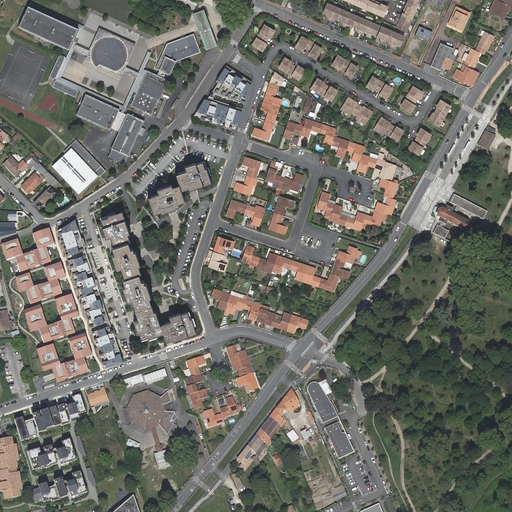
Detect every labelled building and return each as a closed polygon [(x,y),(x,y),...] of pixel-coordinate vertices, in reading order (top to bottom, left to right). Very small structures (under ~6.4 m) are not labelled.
[(194,0),(175,0),(195,9),(198,2),(194,0)] [(371,0),(344,0),(383,17),(387,7),(371,0)] [(408,0),(402,16),(398,14),(395,22),(398,24),(397,27),(407,31),(419,0),(408,0)] [(491,13),(505,20),(508,14),(509,13),(510,13),(511,9),(511,7),(500,2),(497,0),(491,13)] [(78,39),(84,26),(30,2),(28,6),(32,8),(33,7),(79,28),(75,38),(78,39)] [(379,26),(327,3),(323,13),(326,14),(325,18),(333,21),(335,18),(341,21),(340,24),(348,28),(349,24),(356,27),(355,31),(363,34),(364,31),(367,32),(366,36),(370,37),(372,34),(375,35),(379,26)] [(74,37),(78,29),(28,6),(19,27),(69,49),(69,48),(72,43),(73,41),(74,37)] [(471,12),(456,6),(448,23),(463,30),(471,12)] [(193,14),(200,32),(210,28),(207,19),(203,10),(193,14)] [(261,32),(259,35),(257,39),(253,45),(262,51),(266,44),(265,43),(266,40),(269,37),(270,37),(274,30),(265,25),(261,32)] [(432,31),(419,26),(415,35),(428,41),(432,31)] [(382,27),(378,37),(381,38),(379,41),(384,43),(385,40),(388,41),(387,44),(395,48),(396,45),(400,46),(404,36),(382,27)] [(91,56),(91,53),(91,51),(92,49),(93,46),(94,44),(96,42),(96,41),(98,39),(100,38),(103,37),(105,36),(108,36),(110,36),(113,36),(115,36),(118,37),(120,39),(122,40),(124,42),(125,44),(126,47),(127,49),(128,51),(128,54),(128,56),(127,59),(126,61),(125,64),(123,66),(122,67),(122,68),(120,70),(116,72),(100,64),(98,66),(121,77),(124,72),(126,67),(135,44),(99,28),(89,51),(75,45),(73,50),(86,56),(85,60),(95,64),(93,62),(92,60),(92,58),(91,56)] [(210,28),(200,32),(206,50),(217,46),(210,28)] [(481,54),(484,56),(494,36),(486,32),(483,37),(475,51),(476,52),(481,54)] [(201,52),(194,34),(181,38),(182,40),(179,41),(178,39),(167,44),(156,68),(159,70),(166,73),(170,75),(176,62),(201,52)] [(91,51),(91,53),(91,56),(92,58),(92,60),(93,62),(95,64),(96,67),(98,66),(100,64),(116,72),(120,70),(122,68),(122,67),(123,66),(125,64),(126,61),(127,59),(128,56),(128,54),(128,51),(127,49),(126,47),(125,44),(124,42),(122,40),(120,39),(118,37),(115,36),(113,36),(110,36),(108,36),(105,36),(103,37),(100,38),(98,39),(96,41),(96,42),(94,44),(93,46),(92,49),(91,51)] [(312,50),(311,52),(310,54),(316,58),(322,49),(315,45),(316,44),(310,40),(309,41),(302,36),(297,46),(303,50),(305,48),(306,46),(309,48),(312,50)] [(77,43),(73,41),(66,58),(65,57),(55,79),(56,80),(78,90),(78,89),(122,109),(120,113),(123,114),(133,92),(136,93),(146,71),(144,69),(151,53),(148,51),(138,73),(139,73),(137,78),(136,78),(123,106),(61,78),(73,50),(75,45),(77,43)] [(440,43),(430,66),(440,70),(442,66),(445,57),(453,61),(454,61),(456,56),(451,54),(454,49),(440,43)] [(465,66),(474,70),(481,54),(476,52),(475,51),(473,50),(470,55),(467,62),(465,66)] [(467,62),(470,55),(465,53),(462,59),(467,62)] [(65,57),(59,55),(49,77),(53,79),(55,79),(65,57)] [(348,62),(345,60),(338,56),(332,65),(339,69),(340,68),(343,70),(346,72),(345,73),(352,77),(358,68),(351,64),(348,62)] [(285,57),(279,66),(289,72),(293,65),(290,63),(292,61),(285,57)] [(453,61),(445,57),(442,66),(447,69),(449,63),(452,64),(453,61)] [(305,70),(298,65),(297,67),(293,65),(289,72),(299,78),(305,70)] [(244,103),(251,83),(226,66),(215,82),(218,83),(212,92),(244,103)] [(472,85),(478,72),(474,70),(465,66),(462,72),(457,70),(454,77),(472,85)] [(138,73),(126,67),(124,72),(136,78),(137,78),(139,73),(138,73)] [(164,78),(166,73),(159,70),(157,75),(164,78)] [(281,76),(277,73),(273,70),(270,74),(278,79),(281,76)] [(157,75),(146,71),(136,93),(130,106),(152,115),(159,100),(167,84),(166,84),(168,80),(164,78),(157,75)] [(382,83),(379,81),(372,77),(367,86),(374,90),(374,89),(378,91),(381,93),(380,94),(387,99),(392,90),(385,85),(382,83)] [(325,83),(317,78),(312,88),(322,94),(327,86),(324,84),(325,83)] [(54,81),(52,87),(75,98),(79,91),(78,90),(56,80),(54,81)] [(269,85),(264,101),(272,104),(280,107),(283,98),(275,95),(277,88),(279,84),(271,81),(269,85)] [(332,100),(338,91),(331,87),(330,88),(327,86),(322,94),(332,100)] [(408,97),(406,100),(402,107),(411,112),(415,106),(414,105),(415,102),(417,99),(418,100),(423,93),(414,87),(410,94),(408,97)] [(241,112),(242,110),(212,99),(215,94),(244,105),(244,103),(212,92),(210,94),(213,95),(211,97),(209,96),(206,100),(241,112)] [(86,95),(76,115),(110,130),(110,129),(118,112),(119,110),(86,95)] [(313,98),(308,95),(304,106),(309,108),(313,98)] [(357,103),(348,97),(341,108),(349,114),(351,111),(354,113),(359,106),(356,104),(357,103)] [(241,114),(203,100),(192,117),(235,132),(241,114)] [(451,106),(441,100),(437,107),(438,108),(436,111),(445,116),(451,106)] [(272,104),(264,101),(261,109),(269,111),(265,121),(274,124),(280,107),(272,104)] [(365,123),(372,112),(363,107),(362,108),(359,106),(354,113),(357,115),(356,117),(365,123)] [(433,113),(429,121),(438,127),(445,116),(436,111),(435,114),(433,113)] [(120,113),(118,112),(110,129),(118,132),(126,115),(123,114),(120,113)] [(144,121),(127,113),(126,115),(118,132),(111,149),(112,149),(128,157),(138,134),(141,128),(144,121)] [(390,123),(381,118),(374,129),(383,134),(384,132),(387,134),(392,126),(389,124),(390,123)] [(321,124),(306,119),(303,126),(300,134),(308,137),(310,133),(311,130),(318,132),(321,124)] [(274,124),(265,121),(262,129),(255,126),(252,134),(268,140),(274,124)] [(303,126),(288,121),(283,137),(291,139),(293,132),(300,134),(303,126)] [(336,130),(321,124),(318,132),(326,135),(323,142),(331,145),(334,137),(336,130)] [(397,140),(403,131),(396,127),(395,128),(392,126),(387,134),(397,140)] [(431,135),(422,130),(418,136),(418,137),(417,140),(425,145),(431,135)] [(485,149),(493,136),(491,135),(492,133),(486,130),(478,145),(485,149)] [(495,137),(493,136),(485,149),(487,150),(495,137)] [(349,142),(334,137),(331,145),(338,148),(337,151),(336,154),(344,157),(346,150),(349,142)] [(67,152),(52,166),(79,194),(98,176),(95,172),(100,166),(75,140),(69,146),(71,148),(67,152)] [(414,142),(410,149),(419,155),(425,145),(417,140),(415,143),(414,142)] [(364,147),(349,142),(346,150),(354,153),(351,160),(359,162),(362,154),(364,147)] [(112,149),(108,157),(124,165),(128,157),(112,149)] [(359,162),(357,170),(364,172),(367,165),(374,168),(377,159),(370,156),(362,154),(359,162)] [(4,163),(15,175),(22,168),(11,156),(4,163)] [(28,162),(34,167),(39,163),(40,162),(34,156),(28,162)] [(248,174),(255,177),(260,161),(245,156),(242,164),(250,166),(248,174)] [(377,159),(374,168),(382,170),(379,177),(382,178),(391,181),(394,172),(391,170),(393,164),(382,160),(377,159)] [(212,174),(210,166),(208,167),(205,160),(197,163),(197,162),(186,165),(187,170),(177,173),(180,184),(173,186),(172,184),(159,189),(160,193),(150,197),(155,213),(162,211),(162,212),(176,207),(176,206),(179,205),(179,203),(186,200),(182,190),(189,188),(190,189),(213,182),(210,175),(212,174)] [(276,162),(272,160),(265,180),(282,186),(284,178),(275,175),(277,167),(275,166),(276,162)] [(44,178),(48,181),(53,177),(42,165),(39,163),(34,167),(37,171),(30,179),(27,183),(26,182),(22,186),(29,194),(44,178)] [(293,181),(284,178),(282,186),(290,189),(298,191),(303,176),(296,173),(293,181)] [(250,194),(255,177),(248,174),(244,184),(237,181),(234,188),(250,194)] [(52,185),(57,180),(53,177),(48,181),(52,185)] [(392,199),(397,183),(391,181),(382,178),(379,185),(387,188),(384,196),(388,197),(392,199)] [(44,206),(53,197),(52,196),(56,192),(50,187),(35,201),(34,200),(33,201),(34,203),(40,209),(43,205),(44,206)] [(330,194),(322,191),(317,207),(332,212),(335,204),(327,201),(328,199),(330,194)] [(453,194),(449,202),(456,205),(459,207),(483,219),(487,211),(453,194)] [(295,200),(280,195),(274,212),(282,214),(285,206),(292,208),(295,200)] [(381,203),(378,202),(375,210),(383,212),(388,214),(391,215),(396,200),(392,199),(388,197),(386,205),(381,203)] [(231,199),(226,215),(234,218),(236,210),(245,213),(248,205),(231,199)] [(342,207),(335,204),(332,212),(329,219),(345,225),(347,217),(340,214),(341,212),(342,207)] [(255,207),(248,205),(245,213),(254,216),(251,224),(259,226),(264,211),(255,207)] [(435,207),(433,211),(434,212),(434,213),(435,218),(439,220),(438,222),(440,222),(443,224),(445,225),(446,221),(463,230),(468,222),(455,215),(452,213),(451,213),(453,209),(446,206),(446,207),(441,205),(437,207),(436,208),(435,207)] [(373,217),(366,214),(363,223),(367,224),(378,228),(380,220),(383,212),(375,210),(373,217)] [(114,211),(107,214),(107,216),(100,218),(103,226),(102,227),(105,237),(109,236),(113,247),(111,247),(113,254),(111,255),(116,269),(120,267),(124,278),(122,278),(124,286),(122,287),(127,300),(131,299),(138,320),(134,321),(137,332),(138,331),(141,340),(148,338),(149,340),(156,337),(155,335),(162,333),(165,341),(172,339),(173,340),(195,333),(193,326),(195,325),(192,318),(191,319),(188,312),(180,314),(180,313),(169,317),(170,321),(160,324),(155,311),(153,312),(149,297),(150,296),(146,282),(144,283),(143,280),(140,280),(138,273),(140,272),(138,266),(140,265),(135,251),(133,251),(132,247),(130,248),(128,241),(130,241),(127,234),(129,233),(122,211),(114,213),(114,211)] [(282,214),(274,212),(268,229),(284,234),(286,226),(279,224),(282,214)] [(366,214),(358,212),(356,217),(355,219),(347,217),(345,225),(360,230),(363,223),(366,214)] [(75,219),(58,230),(67,257),(83,251),(86,250),(75,219)] [(0,227),(0,236),(16,232),(15,228),(13,228),(13,224),(10,224),(10,222),(8,222),(8,220),(3,220),(3,223),(3,227),(0,227)] [(436,225),(432,233),(444,239),(448,231),(441,228),(438,226),(436,225)] [(15,258),(20,272),(28,270),(27,268),(31,266),(31,268),(39,266),(38,264),(42,262),(43,265),(51,262),(46,247),(52,245),(50,238),(52,238),(49,228),(34,233),(36,238),(34,238),(36,246),(38,245),(40,249),(38,250),(23,255),(17,239),(3,244),(4,248),(2,249),(5,256),(7,256),(8,260),(15,258)] [(213,251),(221,253),(224,246),(232,249),(234,240),(219,235),(213,251)] [(246,247),(242,260),(257,266),(259,258),(252,255),(255,248),(247,245),(246,247)] [(344,261),(352,264),(357,249),(349,246),(347,253),(339,250),(336,258),(344,261)] [(208,266),(224,271),(226,264),(219,262),(221,253),(213,251),(208,266)] [(259,258),(257,266),(272,271),(277,255),(269,253),(267,261),(259,258)] [(68,261),(90,327),(106,321),(109,320),(87,254),(84,255),(68,261)] [(282,266),(290,269),(293,261),(277,255),(272,271),(280,274),(282,266)] [(344,261),(336,258),(331,274),(339,277),(347,279),(350,271),(342,269),(343,265),(344,261)] [(294,279),(302,282),(308,266),(293,261),(290,269),(297,271),(294,279)] [(48,282),(33,287),(29,273),(16,278),(19,292),(25,290),(30,304),(61,294),(57,280),(65,277),(60,263),(44,268),(48,282)] [(318,287),(320,280),(313,277),(316,269),(308,266),(302,282),(318,287)] [(339,277),(331,274),(328,282),(320,280),(318,287),(333,293),(339,277)] [(230,295),(213,289),(211,297),(220,300),(217,307),(225,310),(230,295)] [(71,295),(55,300),(62,321),(47,326),(40,305),(26,310),(28,317),(26,318),(28,325),(30,325),(32,331),(39,329),(43,344),(75,333),(70,319),(78,316),(71,295)] [(243,308),(246,300),(230,295),(225,310),(233,312),(236,305),(243,308)] [(261,305),(246,300),(243,308),(250,310),(248,317),(256,320),(261,305)] [(229,313),(234,315),(236,309),(242,311),(243,308),(236,305),(233,312),(225,310),(224,314),(228,315),(229,313)] [(269,307),(261,305),(256,320),(271,325),(273,318),(266,315),(268,311),(269,307)] [(7,311),(0,311),(0,328),(10,327),(12,327),(11,321),(9,322),(7,311)] [(273,318),(271,325),(286,331),(292,315),(284,312),(282,316),(281,320),(273,318)] [(308,320),(292,315),(286,331),(294,333),(297,326),(305,329),(308,320)] [(92,331),(104,368),(123,361),(111,325),(108,326),(92,331)] [(18,330),(11,332),(13,339),(21,339),(18,330)] [(53,344),(38,349),(41,356),(39,357),(41,364),(43,363),(46,370),(52,368),(57,382),(65,380),(64,377),(68,376),(69,378),(76,376),(76,374),(80,372),(80,374),(88,372),(83,358),(92,355),(85,333),(68,339),(75,360),(60,365),(53,344)] [(227,348),(232,363),(247,358),(245,350),(237,353),(234,345),(227,348)] [(192,374),(192,375),(200,372),(198,364),(205,362),(203,355),(187,360),(190,367),(192,374)] [(252,373),(247,358),(232,363),(234,371),(238,370),(240,377),(252,373)] [(164,368),(143,375),(146,383),(167,376),(164,368)] [(185,377),(190,392),(198,390),(196,383),(203,381),(200,372),(192,375),(185,377)] [(247,384),(249,391),(257,389),(252,373),(240,377),(237,378),(239,386),(247,384)] [(139,376),(132,378),(134,384),(141,382),(139,376)] [(308,391),(308,392),(323,424),(338,417),(332,403),(331,403),(325,393),(320,385),(319,384),(318,383),(316,382),(314,382),(313,382),(311,383),(310,383),(309,384),(308,385),(308,387),(307,387),(307,388),(307,389),(307,390),(308,391)] [(331,390),(327,382),(320,385),(325,393),(331,390)] [(190,392),(195,408),(203,405),(201,399),(208,396),(205,387),(198,390),(190,392)] [(88,395),(91,406),(109,399),(105,388),(100,390),(101,391),(88,395)] [(291,389),(270,417),(278,423),(279,424),(281,426),(286,420),(282,412),(290,407),(298,403),(299,402),(291,389)] [(127,409),(132,423),(145,429),(150,428),(154,426),(159,425),(167,435),(173,423),(176,417),(175,412),(165,411),(163,405),(171,402),(168,391),(160,398),(147,391),(133,396),(127,409)] [(23,417),(14,420),(21,440),(39,435),(39,433),(47,430),(47,428),(62,423),(62,425),(70,423),(69,419),(78,416),(77,413),(85,411),(80,394),(72,397),(74,403),(64,407),(63,404),(31,414),(33,420),(25,422),(23,417)] [(220,408),(222,413),(223,417),(239,412),(233,396),(226,398),(229,406),(220,408)] [(210,426),(224,421),(223,417),(222,413),(215,416),(212,408),(204,410),(210,426)] [(270,417),(260,429),(269,439),(270,440),(274,434),(271,432),(278,423),(270,417)] [(325,428),(339,459),(354,452),(346,433),(344,433),(342,433),(337,422),(325,428)] [(271,432),(274,434),(280,426),(279,424),(278,423),(271,432)] [(154,426),(150,428),(156,445),(155,447),(156,451),(158,452),(161,451),(163,448),(162,445),(160,443),(154,426)] [(260,429),(255,436),(262,443),(263,441),(266,443),(269,439),(260,429)] [(304,430),(300,432),(304,440),(309,438),(312,437),(309,430),(306,432),(304,430)] [(298,438),(295,433),(289,438),(292,442),(297,438),(298,438)] [(255,436),(247,446),(254,451),(254,452),(256,454),(263,444),(262,443),(255,436)] [(141,443),(130,438),(127,444),(139,449),(141,443)] [(38,449),(28,453),(34,470),(40,468),(41,470),(58,464),(57,461),(59,461),(60,465),(76,460),(70,439),(62,442),(63,446),(53,449),(52,445),(43,448),(45,453),(40,454),(38,449)] [(0,473),(0,476),(0,477),(1,477),(1,481),(0,480),(0,484),(1,484),(2,489),(0,489),(0,491),(0,492),(3,492),(4,500),(18,498),(18,497),(17,489),(17,488),(19,488),(18,484),(16,485),(16,481),(15,478),(17,478),(15,463),(16,463),(15,459),(14,459),(13,456),(13,453),(14,452),(14,447),(12,448),(11,440),(6,441),(6,443),(2,444),(2,442),(0,442),(0,465),(0,466),(1,473),(0,473)] [(293,444),(286,448),(289,454),(296,450),(293,444)] [(254,451),(247,446),(238,458),(245,464),(254,452),(254,451)] [(158,452),(154,453),(159,468),(170,464),(166,450),(161,451),(158,452)] [(38,488),(30,490),(33,501),(42,498),(43,501),(52,499),(52,501),(67,496),(66,493),(70,491),(72,497),(87,492),(80,471),(71,474),(73,479),(63,482),(62,477),(53,480),(55,485),(48,487),(47,482),(37,485),(38,488)] [(235,474),(231,476),(232,478),(238,489),(242,486),(238,477),(236,477),(235,474)] [(139,511),(134,495),(113,511),(139,511)] [(288,511),(294,511),(297,511),(293,503),(286,507),(288,511)]
